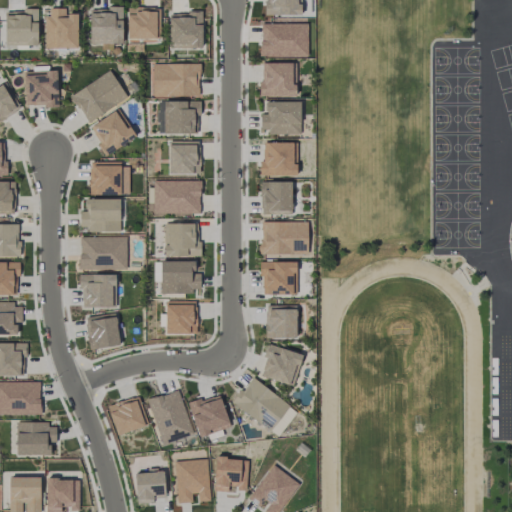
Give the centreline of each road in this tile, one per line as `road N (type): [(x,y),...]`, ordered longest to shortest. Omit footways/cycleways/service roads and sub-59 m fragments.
road 1 (residential): [(107,511),(93,446),(48,333),(45,157)]
road 2 (residential): [(227,0),(230,329),(223,351)]
road 3 (residential): [(223,351),(128,364),(70,386)]
